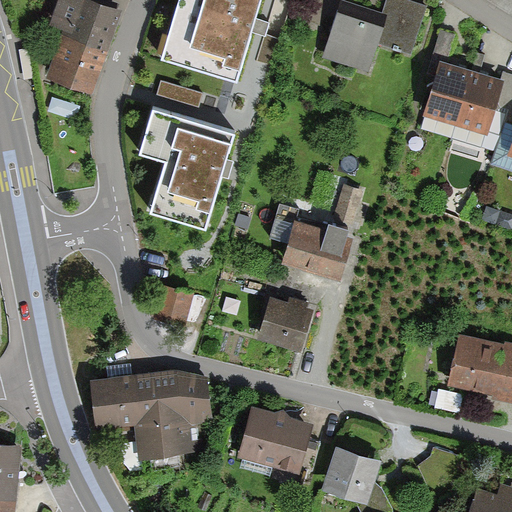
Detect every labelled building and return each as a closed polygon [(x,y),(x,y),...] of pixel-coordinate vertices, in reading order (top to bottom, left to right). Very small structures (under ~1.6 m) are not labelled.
[(50,79),(94,93),(120,12),(83,0),(61,0),(54,26),(66,30),(50,79)] [(264,0),(182,0),(164,62),(239,84),(258,21),(264,0)] [(343,0),(327,52),(374,67),(382,43),(391,12),(383,9),(353,0),(343,0)] [(382,43),(413,52),(428,3),(418,0),(386,0),(383,9),(391,12),(382,43)] [(425,107),(486,129),(491,114),(505,76),(444,54),(425,107)] [(511,78),(505,76),(491,114),(511,121),(511,78)] [(236,138),(155,113),(142,154),(169,162),(152,218),(206,234),(226,170),(236,138)] [(282,261),(341,281),(354,241),(295,221),(282,261)] [(156,318),(185,326),(193,297),(164,289),(156,318)] [(258,342),(301,354),(313,312),(269,301),(258,342)] [(459,380),(511,392),(511,341),(471,332),(459,380)] [(213,425),(211,378),(177,373),(94,383),(98,432),(134,427),(139,461),(201,451),(198,427),(213,425)] [(443,387),(440,403),(462,407),(465,391),(443,387)] [(241,456),(300,474),(315,427),(255,409),(241,456)] [(0,511),(15,511),(20,469),(23,442),(0,440),(0,511)] [(325,495),(370,507),(381,464),(336,452),(325,495)] [(490,511),(511,511),(511,489),(497,486),(490,511)]
